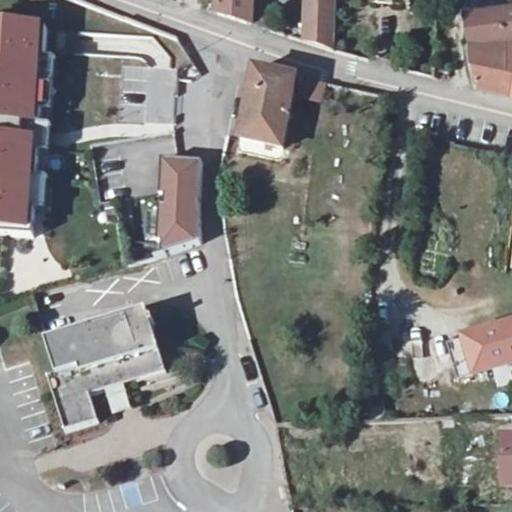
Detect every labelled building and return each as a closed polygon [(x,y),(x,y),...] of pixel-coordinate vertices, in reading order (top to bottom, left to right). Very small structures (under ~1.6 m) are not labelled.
[(225,0),(226,13),(255,22),(255,0),(225,0)] [(338,0),(308,0),(307,14),(338,15),(338,0)] [(511,9),(476,13),(487,88),(511,92),(511,9)] [(307,14),(305,40),(336,50),(338,15),(307,14)] [(47,111),(51,58),(53,29),(0,25),(0,234),(39,237),(41,210),(43,177),(44,153),(46,125),(47,111)] [(58,112),(62,59),(51,58),(47,111),(58,112)] [(308,90),(309,84),(263,74),(247,143),(289,152),(301,89),(308,90)] [(55,153),(57,126),(46,125),(44,153),(55,153)] [(167,163),(163,247),(168,247),(168,256),(205,245),(209,165),(167,163)] [(43,177),(41,210),(51,210),(54,178),(43,177)] [(172,365),(155,313),(56,343),(66,377),(55,380),(70,434),(106,423),(99,397),(122,390),(174,373),(172,365)] [(511,362),(511,324),(496,328),(504,364),(511,362)]
